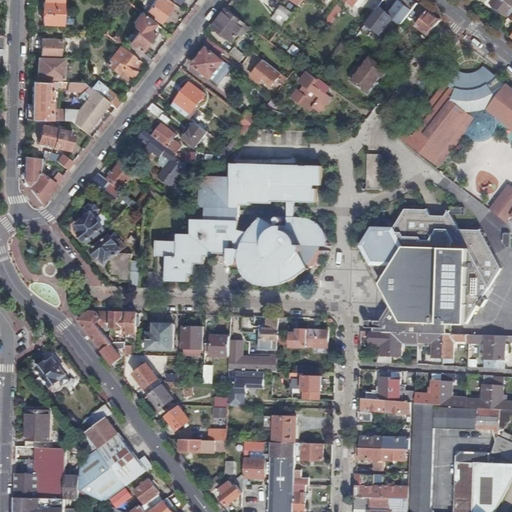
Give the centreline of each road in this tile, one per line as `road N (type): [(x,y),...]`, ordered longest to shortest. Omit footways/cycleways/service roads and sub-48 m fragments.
road 1 (residential): [(343,511),(343,309),(93,298),(38,217)]
road 2 (tertiary): [(204,511),(63,324),(12,283),(0,254)]
road 3 (residential): [(38,217),(214,0)]
road 4 (residential): [(16,0),(10,187),(19,220)]
road 5 (residential): [(2,511),(7,335),(0,317)]
road 6 (residential): [(458,18),(380,119),(375,154)]
